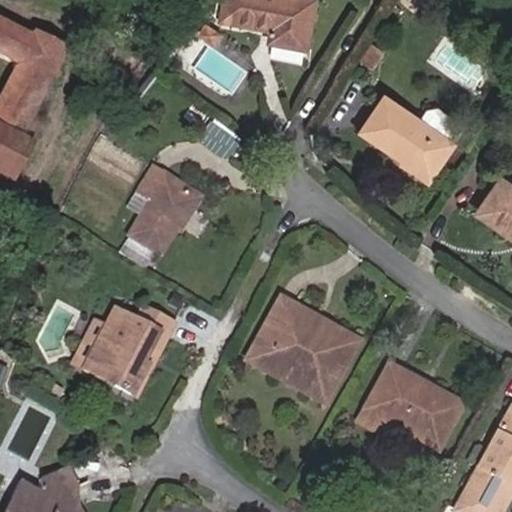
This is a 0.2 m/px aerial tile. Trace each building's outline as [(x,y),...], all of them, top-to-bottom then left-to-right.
[(281,33),(275,62),(309,69),(313,53),(324,4),(301,0),(234,0),(230,22),(281,33)] [(35,121),(72,56),(39,38),(38,41),(0,18),(0,54),(24,68),(0,110),(0,184),(3,179),(12,184),(44,126),(35,121)] [(229,39),(215,29),(208,38),(222,48),(229,39)] [(366,138),(408,166),(433,183),(458,146),(454,144),(464,129),(441,114),(431,116),(424,126),(389,103),(366,138)] [(183,170),(169,162),(153,187),(165,194),(157,207),(145,226),(174,243),(180,247),(212,192),(181,173),(183,170)] [(433,183),(408,166),(403,174),(427,191),(433,183)] [(511,183),(489,217),(511,232),(511,183)] [(165,194),(153,187),(146,199),(157,207),(165,194)] [(174,243),(145,226),(135,242),(155,258),(160,251),(167,255),(174,243)] [(172,319),(184,326),(191,315),(160,297),(154,307),(133,295),(123,314),(99,356),(118,367),(121,362),(133,368),(130,373),(145,382),(162,354),(155,350),(172,319)] [(311,316),(291,304),(258,363),(273,372),(278,364),(325,392),(333,377),(349,387),(371,346),(341,328),(334,341),(306,325),(311,316)] [(88,350),(99,356),(123,314),(112,307),(88,350)] [(151,385),(184,326),(172,319),(155,350),(162,354),(145,382),(151,385)] [(473,408),(441,389),(436,396),(411,381),(415,374),(403,367),(370,423),(384,432),(392,418),(447,451),(473,408)] [(436,396),(441,389),(415,374),(411,381),(436,396)] [(511,477),(511,418),(485,466),(489,468),(472,499),(493,511),(511,477)] [(90,511),(86,505),(75,501),(73,491),(88,484),(78,460),(50,474),(48,491),(26,480),(9,511),(90,511)] [(472,511),(509,511),(511,508),(511,477),(493,511),(472,499),(467,509),(472,511)]
